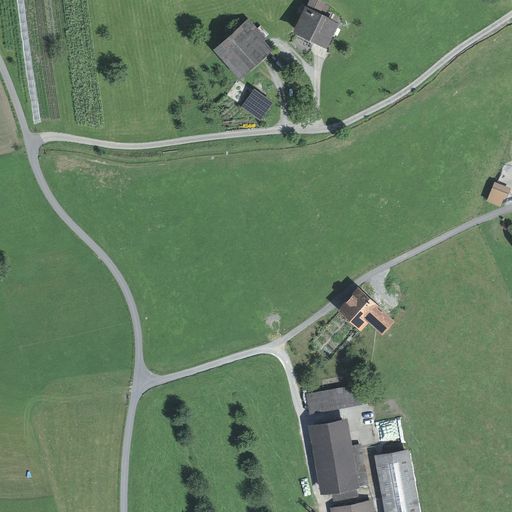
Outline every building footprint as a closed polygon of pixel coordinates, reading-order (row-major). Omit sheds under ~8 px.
[(337,24),(303,6),(290,31),(324,49),(337,24)] [(271,44),(245,16),(210,47),(235,75),(271,44)] [(277,90),(255,73),(237,102),(259,118),(277,90)] [(509,185),(494,178),(485,199),(500,206),(509,185)] [(376,305),(359,289),(339,311),(355,326),(376,305)] [(357,374),(308,384),(313,411),(363,402),(357,374)] [(347,415),(308,421),(321,492),(359,486),(347,415)] [(423,511),(412,446),(375,452),(385,511),(423,511)] [(376,511),(374,498),(333,504),(334,511),(376,511)]
